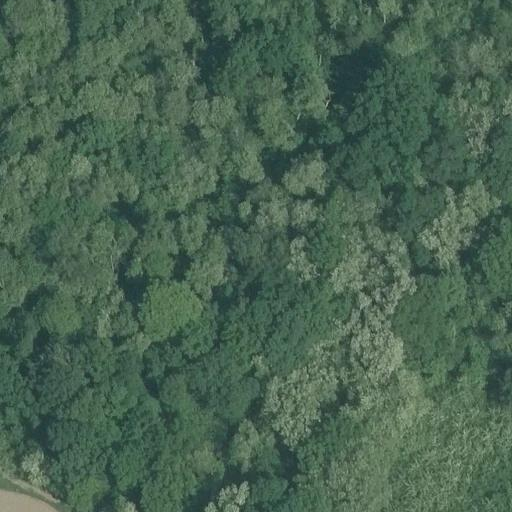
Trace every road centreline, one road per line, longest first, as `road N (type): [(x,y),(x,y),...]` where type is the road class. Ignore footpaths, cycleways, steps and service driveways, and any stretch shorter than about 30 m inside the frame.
road 1 (unknown): [(0,456),(78,496),(113,499),(148,495),(215,460),(432,190),(511,72)]
road 2 (unclassified): [(278,511),(511,200)]
